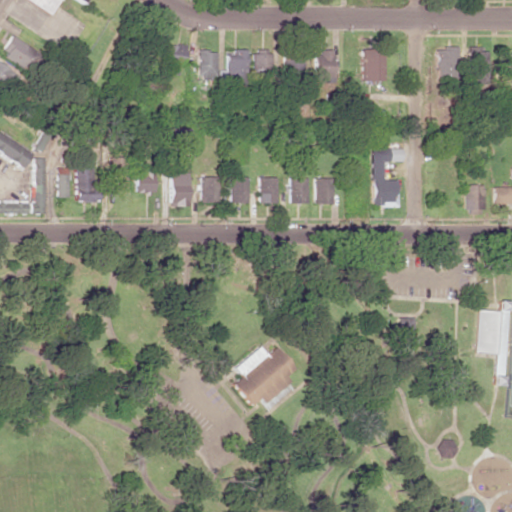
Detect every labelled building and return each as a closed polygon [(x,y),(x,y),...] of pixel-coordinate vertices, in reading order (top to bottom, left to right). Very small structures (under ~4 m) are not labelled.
[(22,0),(47,15),(55,0),(22,0)] [(0,57),(22,69),(32,51),(4,35),(0,42),(0,57)] [(175,75),(176,64),(181,65),(183,45),(167,44),(163,74),(175,75)] [(481,78),(482,47),(464,46),(463,77),(481,78)] [(454,47),(434,47),(434,79),(455,79),(454,47)] [(329,49),(316,50),(317,55),(309,55),(310,80),(330,79),(329,49)] [(379,49),(357,49),(357,80),(380,80),(379,49)] [(243,85),(243,50),(222,50),(222,85),(243,85)] [(195,78),(213,78),(213,51),(194,51),(195,78)] [(249,52),(250,74),(268,73),(267,51),(249,52)] [(300,55),(281,54),(280,73),(299,74),(300,55)] [(184,128),(166,129),(167,147),(185,146),(184,128)] [(27,151),(0,136),(0,156),(19,167),(27,151)] [(367,148),(368,207),(394,206),(394,179),(380,179),(380,161),(399,161),(398,148),(367,148)] [(111,192),(122,192),(121,157),(103,158),(104,183),(110,182),(111,192)] [(39,158),(26,158),(25,213),(38,214),(39,158)] [(86,166),(69,166),(69,201),(93,201),(93,191),(80,191),(79,178),(87,178),(86,166)] [(130,192),(149,193),(149,171),(131,171),(130,192)] [(184,206),(183,172),(165,173),(165,206),(184,206)] [(62,174),(51,174),(52,197),(63,196),(62,174)] [(195,203),(213,203),(213,177),(196,176),(195,203)] [(243,203),(244,177),(226,177),(226,203),(243,203)] [(255,202),(273,203),(273,177),(255,177),(255,202)] [(303,178),(287,177),(286,203),(303,203),(303,178)] [(328,204),(329,178),(310,178),(310,204),(328,204)] [(0,213),(22,214),(22,201),(0,200),(0,213)] [(408,332),(408,317),(394,317),(394,332),(408,332)] [(261,355),(271,347),(289,370),(283,374),(287,379),(258,404),(254,399),(246,406),(227,384),(237,376),(230,367),(255,347),(261,355)] [(432,457),(449,458),(450,439),(433,439),(432,457)]
